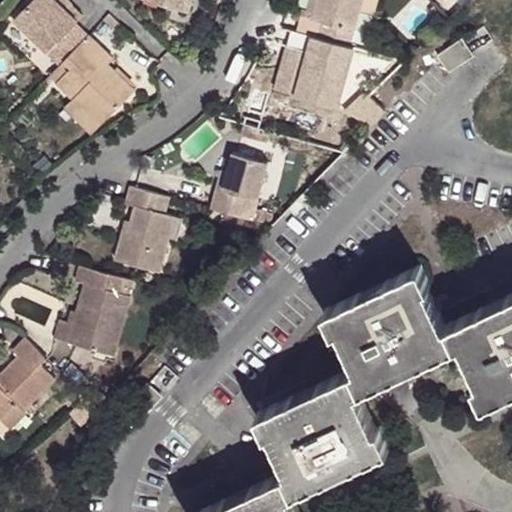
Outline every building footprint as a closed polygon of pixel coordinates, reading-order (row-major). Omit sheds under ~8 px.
[(65,8),(56,0),(30,0),(12,19),(46,52),(74,23),(84,13),(71,1),(65,8)] [(154,0),(161,3),(187,11),(190,0),(154,0)] [(315,13),(318,0),(309,0),(307,11),(315,13)] [(322,25),(318,39),(350,48),(362,0),(318,0),(315,13),(313,22),(322,25)] [(74,23),(46,52),(59,64),(62,60),(86,35),(74,23)] [(492,40),(483,27),(442,56),(451,70),(492,40)] [(297,33),(293,32),(287,53),(305,58),(306,55),(291,50),(297,33)] [(86,35),(62,60),(70,68),(56,81),(73,97),(101,123),(135,88),(108,63),(113,57),(88,33),(86,35)] [(354,49),(350,48),(318,39),(297,33),(291,50),(306,55),(305,58),(301,72),(344,84),(354,49)] [(92,133),(101,123),(73,97),(64,105),(92,133)] [(222,188),(217,187),(211,208),(252,219),(267,159),(232,150),(227,170),(222,188)] [(221,169),(217,187),(222,188),(227,170),(221,169)] [(166,196),(129,187),(125,203),(132,205),(128,220),(124,219),(114,259),(157,271),(167,237),(172,215),(163,213),(166,196)] [(172,215),(167,237),(174,240),(179,218),(172,215)] [(356,364),(352,366),(362,388),(458,344),(448,322),(444,324),(427,286),(431,284),(421,262),(325,308),(334,328),(338,327),(356,364)] [(105,278),(107,271),(80,263),(77,271),(87,274),(76,315),(71,333),(117,345),(132,286),(105,278)] [(511,292),(448,322),(458,344),(462,342),(480,379),(475,382),(485,402),(511,388),(511,292)] [(71,333),(76,315),(63,311),(58,330),(71,333)] [(41,360),(46,354),(25,334),(12,348),(18,354),(1,372),(0,372),(0,416),(3,419),(19,402),(23,407),(55,374),(41,360)] [(289,467),(283,470),(295,489),(389,446),(380,426),(375,429),(357,390),(362,388),(352,366),(256,410),(267,430),(271,430),(289,467)] [(82,425),(100,407),(89,396),(84,401),(72,414),(82,425)] [(26,410),(23,407),(19,402),(3,419),(10,427),(26,410)] [(295,489),(283,470),(196,511),(300,511),(291,492),(295,489)]
